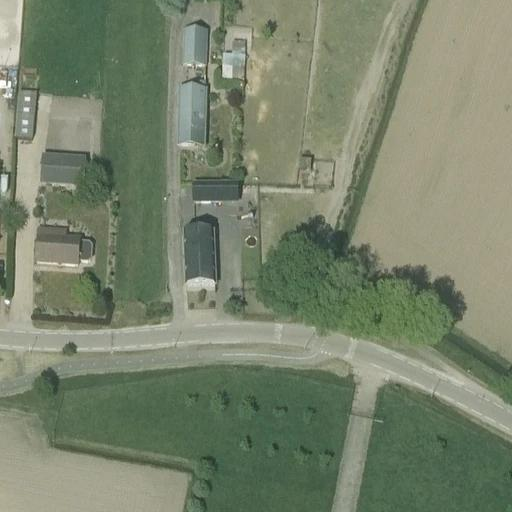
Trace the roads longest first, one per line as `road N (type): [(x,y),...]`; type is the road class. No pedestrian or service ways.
road 1 (unclassified): [(181,334),(173,107),(174,41),(185,0)]
road 2 (unclassified): [(319,342),(511,421)]
road 3 (unclassified): [(181,334),(0,340)]
road 4 (unclassified): [(319,342),(181,334)]
